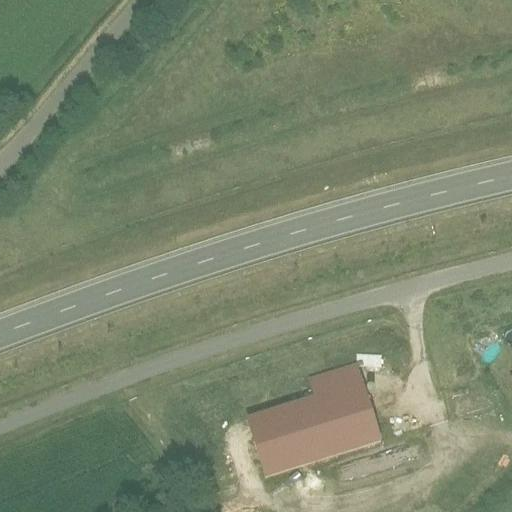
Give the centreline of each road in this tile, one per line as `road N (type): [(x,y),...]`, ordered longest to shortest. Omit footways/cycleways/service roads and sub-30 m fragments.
road 1 (unclassified): [(0,434),(374,295),(511,265)]
road 2 (primary): [(0,337),(205,263),(511,176)]
road 3 (unclassified): [(0,164),(142,0)]
